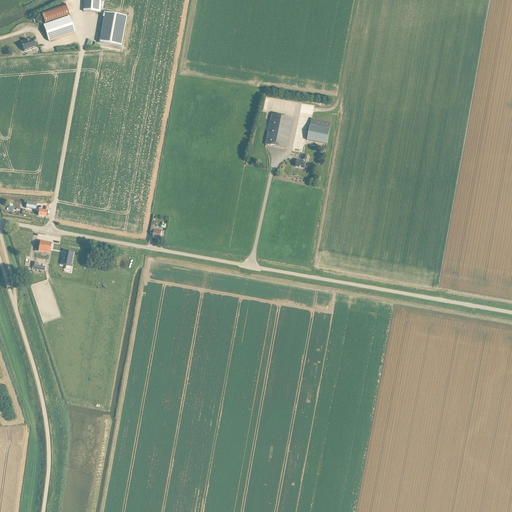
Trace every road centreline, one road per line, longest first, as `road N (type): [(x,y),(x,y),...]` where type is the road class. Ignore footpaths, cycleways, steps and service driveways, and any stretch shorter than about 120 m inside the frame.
road 1 (unclassified): [(511,307),(0,221)]
road 2 (unclassified): [(43,511),(48,410),(14,298)]
